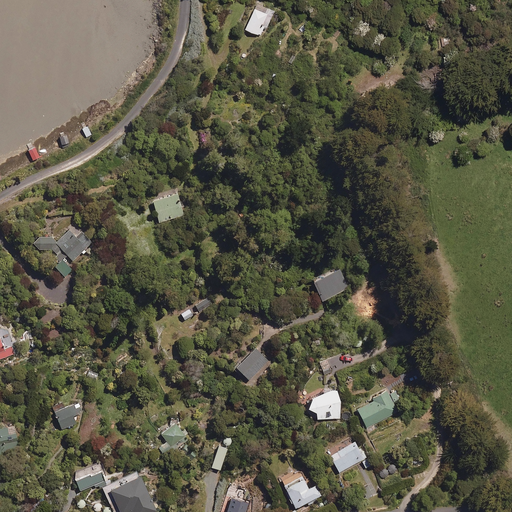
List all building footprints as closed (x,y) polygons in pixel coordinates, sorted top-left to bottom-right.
[(275,11),(257,3),(246,27),(263,35),(275,11)] [(63,148),(70,146),(66,135),(59,137),(63,148)] [(39,157),(34,145),(27,148),(32,160),(39,157)] [(183,215),(177,193),(152,200),(158,222),(183,215)] [(38,236),(32,242),(38,248),(51,248),(56,254),(55,256),(65,267),(82,252),(83,254),(93,245),(74,224),(55,242),(49,236),(38,236)] [(348,286),(338,266),(311,280),(321,300),(348,286)] [(210,305),(206,297),(194,303),(198,311),(210,305)] [(192,315),(189,309),(181,313),(184,320),(192,315)] [(0,358),(15,354),(12,345),(3,348),(0,337),(0,358)] [(268,360),(255,347),(235,367),(248,380),(268,360)] [(329,364),(321,365),(323,375),(331,373),(329,364)] [(339,417),(337,387),(312,396),(307,408),(316,412),(316,419),(339,417)] [(367,427),(397,412),(393,403),(400,399),(396,391),(388,394),(386,390),(371,398),(372,400),(357,408),(367,427)] [(82,412),(78,402),(67,406),(65,401),(52,406),(61,429),(75,423),(72,415),(82,412)] [(185,436),(175,422),(160,433),(166,442),(158,447),(162,452),(185,436)] [(14,426),(0,426),(0,455),(2,455),(1,449),(16,449),(14,426)] [(364,457),(355,440),(329,455),(339,472),(364,457)] [(229,454),(219,451),(215,467),(224,470),(229,454)] [(72,473),(79,490),(93,485),(94,487),(105,483),(100,471),(103,470),(100,462),(72,473)] [(153,511),(156,511),(137,470),(101,486),(112,511),(127,511),(132,510),(132,511),(153,511)] [(314,497),(320,495),(315,484),(307,487),(300,472),(281,481),(288,495),(287,496),(290,502),(291,502),(294,507),(307,501),(309,504),(316,501),(314,497)]
